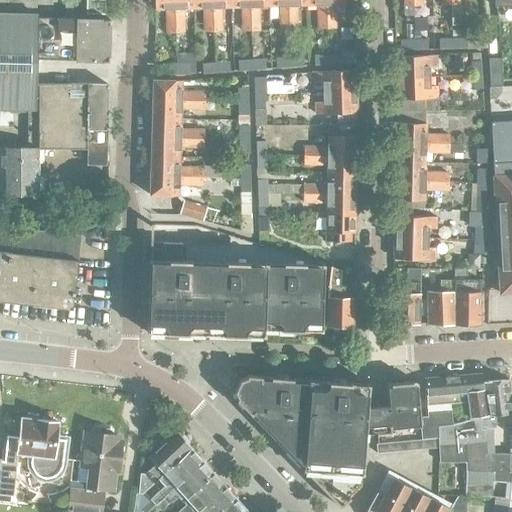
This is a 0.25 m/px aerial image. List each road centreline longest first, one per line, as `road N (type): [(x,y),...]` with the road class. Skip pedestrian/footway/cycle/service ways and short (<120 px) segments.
road 1 (residential): [(128,366),(123,182),(134,0)]
road 2 (residential): [(373,357),(375,0)]
road 3 (secondary): [(128,366),(163,378),(206,414),(299,511)]
road 4 (residential): [(373,357),(511,351)]
road 5 (secondary): [(128,366),(0,350)]
